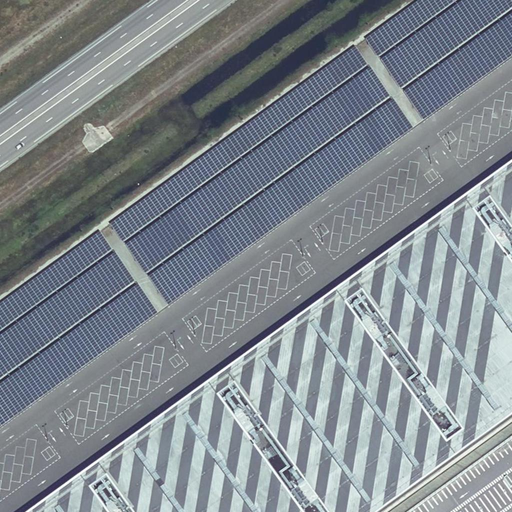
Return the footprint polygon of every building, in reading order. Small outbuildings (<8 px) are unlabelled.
[(382,59),(464,0),(423,0),(368,40),(382,59)] [(407,91),(511,13),(511,0),(476,0),(388,65),(407,91)] [(428,121),(511,59),(511,19),(409,94),(428,121)] [(127,246),(367,70),(353,50),(113,225),(127,246)] [(284,177),(390,99),(371,73),(131,248),(150,275),(284,177)] [(171,307),(411,131),(392,105),(152,280),(171,307)] [(511,165),(34,511),(383,511),(511,419),(511,165)] [(0,339),(115,255),(100,236),(0,308),(0,339)] [(0,386),(137,286),(118,260),(0,345),(0,386)] [(0,432),(158,317),(138,291),(0,391),(0,432)] [(511,511),(511,446),(421,511),(511,511)]
